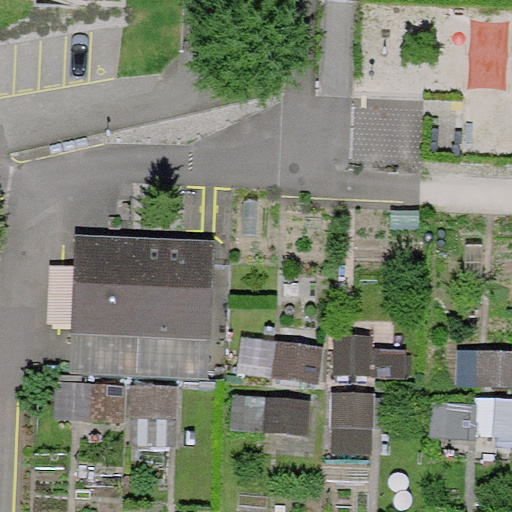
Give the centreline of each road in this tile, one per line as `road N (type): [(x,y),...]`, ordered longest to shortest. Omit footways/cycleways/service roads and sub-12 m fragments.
road 1 (track): [(511,188),(9,167)]
road 2 (track): [(9,167),(0,448)]
